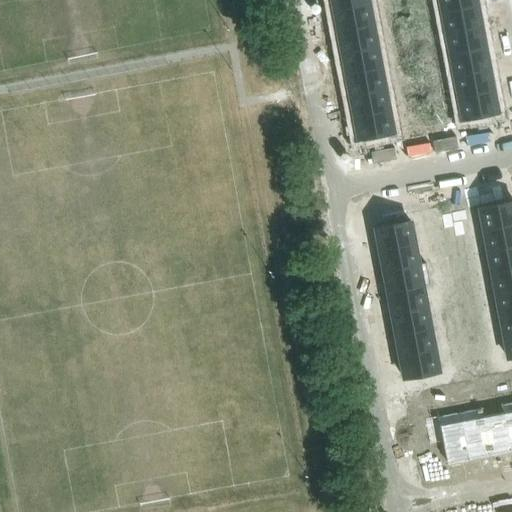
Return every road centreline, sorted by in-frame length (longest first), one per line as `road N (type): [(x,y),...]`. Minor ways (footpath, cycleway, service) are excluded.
road 1 (residential): [(395,503),(334,189)]
road 2 (residential): [(334,189),(297,0)]
road 3 (residential): [(334,189),(511,154)]
